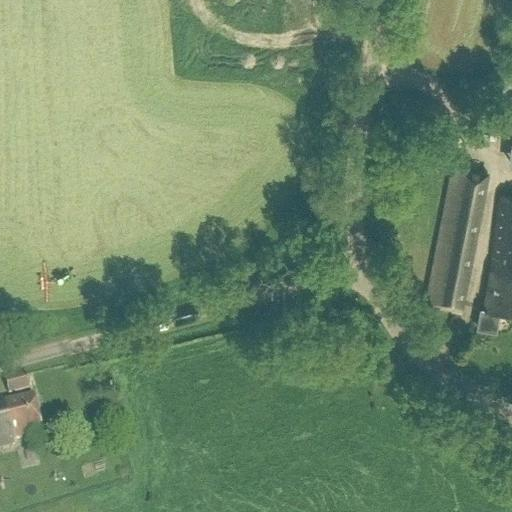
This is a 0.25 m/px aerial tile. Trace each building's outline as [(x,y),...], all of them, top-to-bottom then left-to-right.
[(450,170),(440,227),(449,229),(447,239),(439,237),(427,304),(462,313),(489,176),(450,170)] [(477,326),(496,329),(499,309),(511,310),(511,195),(502,194),(486,308),(480,307),(477,326)] [(5,383),(9,397),(31,391),(26,377),(5,383)] [(0,453),(14,449),(13,443),(42,436),(32,399),(3,406),(2,401),(0,401),(0,453)] [(69,472),(76,494),(100,487),(93,464),(69,472)]
